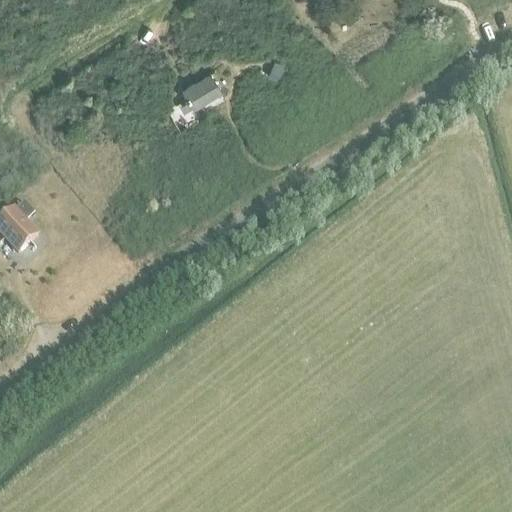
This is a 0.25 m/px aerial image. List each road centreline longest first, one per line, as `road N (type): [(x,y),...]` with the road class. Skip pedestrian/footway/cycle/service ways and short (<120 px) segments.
road 1 (unclassified): [(0,394),(166,266),(511,44)]
road 2 (track): [(17,104),(170,0)]
